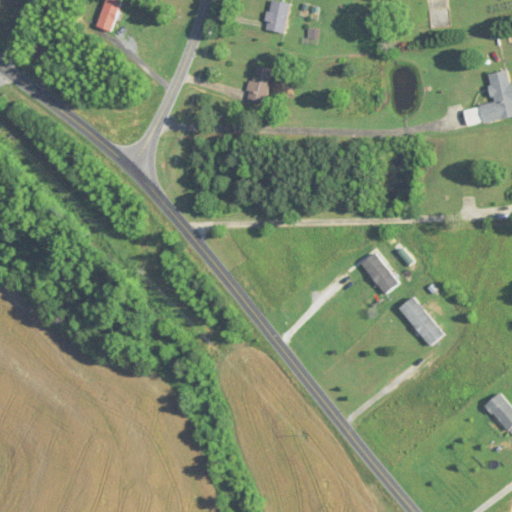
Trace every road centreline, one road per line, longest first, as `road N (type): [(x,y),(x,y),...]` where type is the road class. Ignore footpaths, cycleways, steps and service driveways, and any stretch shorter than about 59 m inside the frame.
road 1 (tertiary): [(416,511),(146,181),(0,63)]
road 2 (tertiary): [(135,172),(207,0)]
